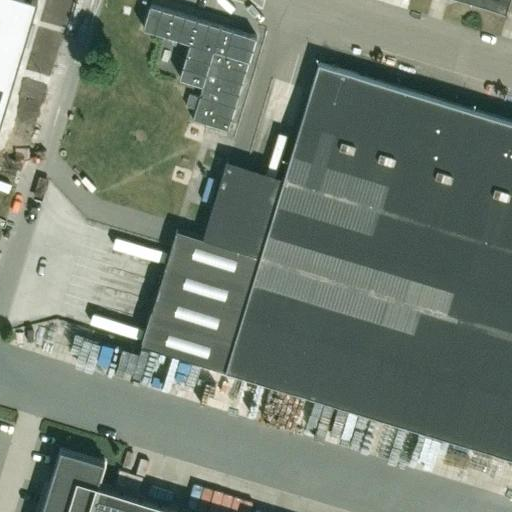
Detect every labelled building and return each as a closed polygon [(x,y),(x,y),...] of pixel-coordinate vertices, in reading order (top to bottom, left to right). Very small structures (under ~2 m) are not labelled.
[(0,0),(0,122),(10,125),(43,0),(0,0)] [(511,0),(452,0),(506,16),(510,0),(511,0)] [(256,35),(150,4),(143,28),(190,42),(179,77),(203,84),(192,119),(228,130),(256,35)] [(176,230),(141,345),(511,457),(511,119),(313,59),(278,174),(221,156),(197,236),(176,230)] [(191,511),(98,484),(105,461),(61,448),(41,511),(191,511)] [(119,470),(115,483),(139,490),(143,477),(119,470)]
